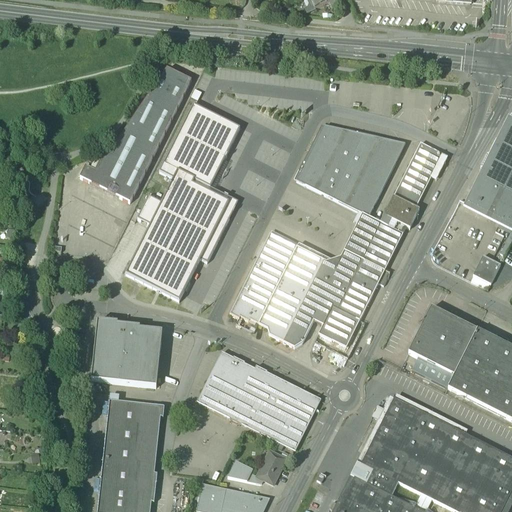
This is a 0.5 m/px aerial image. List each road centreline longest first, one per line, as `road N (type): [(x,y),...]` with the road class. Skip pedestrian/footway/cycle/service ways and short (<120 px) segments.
road 1 (secondary): [(0,12),(503,64)]
road 2 (residential): [(463,160),(403,130),(317,116),(207,330)]
road 3 (residential): [(207,330),(343,396)]
road 4 (unclassified): [(411,263),(343,396)]
road 5 (unclassified): [(343,396),(285,511)]
road 6 (residential): [(118,305),(82,262),(65,267),(57,283),(66,300),(83,305)]
